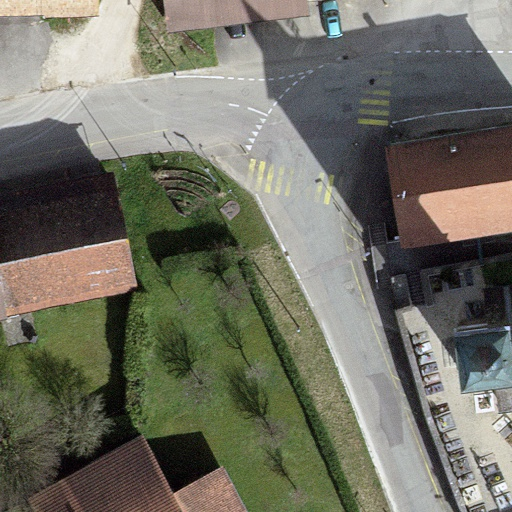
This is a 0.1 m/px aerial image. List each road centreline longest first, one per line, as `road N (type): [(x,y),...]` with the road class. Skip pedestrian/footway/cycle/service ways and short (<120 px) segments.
road 1 (tertiary): [(319,131),(301,180),(311,236),(424,511)]
road 2 (residential): [(319,131),(215,105),(0,126)]
road 3 (tertiary): [(511,84),(374,87),(319,131)]
